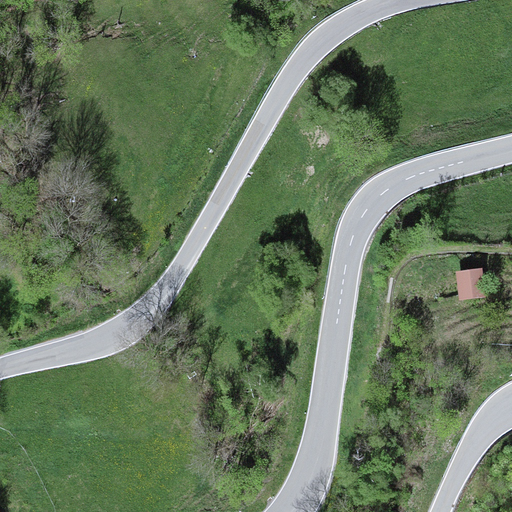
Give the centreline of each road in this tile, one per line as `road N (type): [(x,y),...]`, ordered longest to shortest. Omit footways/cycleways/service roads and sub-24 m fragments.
road 1 (tertiary): [(410,0),(344,23),(301,64),(173,280),(133,326),(0,373)]
road 2 (tertiary): [(291,511),(307,488),(349,255),(370,210),(398,188),(511,152)]
road 3 (tertiary): [(511,408),(492,419),(442,511)]
